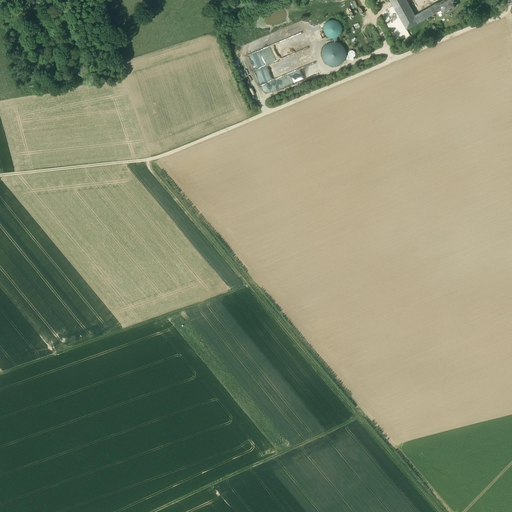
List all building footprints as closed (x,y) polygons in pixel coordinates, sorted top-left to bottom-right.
[(389,0),(406,29),(417,23),(414,17),(404,0),(389,0)] [(454,0),(444,0),(438,4),(441,10),(443,14),(456,6),(454,3),(455,2),(454,0)] [(434,6),(414,17),(417,23),(437,12),(434,6)] [(341,33),(342,29),(341,25),(339,22),(336,20),(333,20),(329,21),(326,23),(324,26),(323,29),(324,33),(326,36),(329,38),(333,38),(336,38),(339,36),(341,33)] [(298,23),(243,46),(264,96),(319,72),(298,23)] [(345,59),(346,54),(345,50),(342,46),(338,43),(334,42),(329,43),(325,46),(322,50),(322,54),(323,59),(325,63),(329,66),(334,66),(339,65),(342,63),(345,59)]
